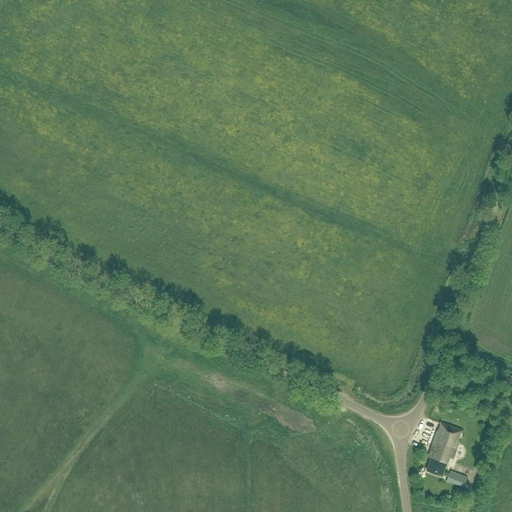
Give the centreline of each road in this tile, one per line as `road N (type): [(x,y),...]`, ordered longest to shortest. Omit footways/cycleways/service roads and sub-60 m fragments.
road 1 (unclassified): [(397,429),(0,222)]
road 2 (unclassified): [(397,429),(421,406),(511,156)]
